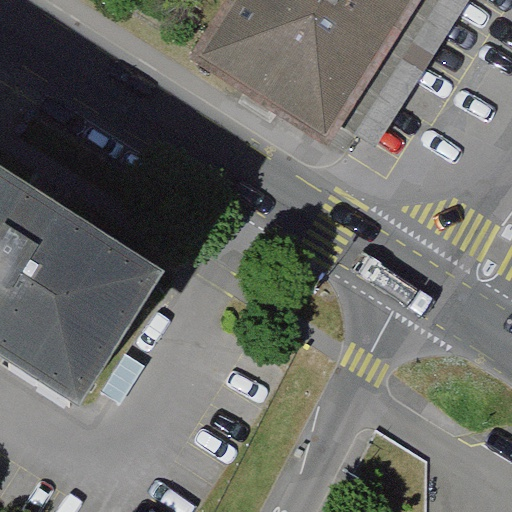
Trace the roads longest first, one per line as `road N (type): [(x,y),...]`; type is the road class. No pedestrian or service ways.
road 1 (tertiary): [(0,20),(373,254)]
road 2 (residential): [(511,180),(463,227),(373,254)]
road 3 (residential): [(294,511),(367,369)]
road 4 (residential): [(367,369),(421,328),(473,316)]
